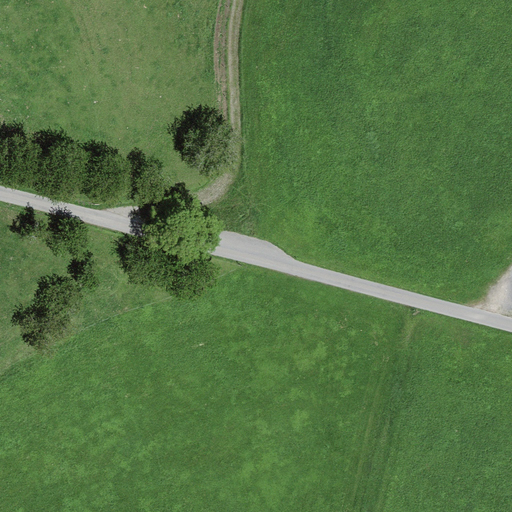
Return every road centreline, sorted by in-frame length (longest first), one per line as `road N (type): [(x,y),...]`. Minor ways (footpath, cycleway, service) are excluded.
road 1 (residential): [(0,194),(511,326)]
road 2 (track): [(238,0),(233,149),(216,189),(97,217)]
